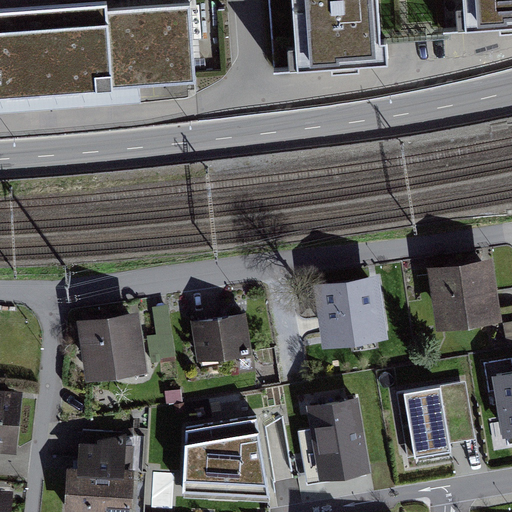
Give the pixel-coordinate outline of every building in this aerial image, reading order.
[(0,18),(143,8),(142,2),(141,0),(29,0),(0,2),(0,18)] [(219,0),(175,0),(142,2),(143,8),(153,6),(159,73),(225,68),(219,0)] [(511,0),(268,0),(273,67),(303,65),(351,62),(393,60),(391,37),(474,32),(511,29),(511,0)] [(159,73),(153,6),(143,8),(0,18),(0,86),(33,84),(159,73)] [(492,260),(430,269),(439,330),(501,321),(497,299),(492,260)] [(379,283),(321,294),(332,350),(390,339),(379,283)] [(143,320),(87,328),(95,384),(151,376),(143,320)] [(252,322),(201,328),(205,363),(256,357),(252,322)] [(511,369),(491,373),(503,440),(511,438),(511,369)] [(466,383),(441,388),(450,443),(462,441),(475,438),(466,383)] [(403,393),(414,458),(451,452),(450,443),(441,388),(441,387),(403,393)] [(357,396),(306,404),(319,481),(371,471),(357,396)] [(25,399),(0,397),(0,452),(21,454),(25,399)] [(185,433),(182,492),(269,498),(258,420),(185,433)] [(132,511),(136,454),(84,450),(80,511),(132,511)] [(12,511),(14,496),(0,494),(0,511),(12,511)]
